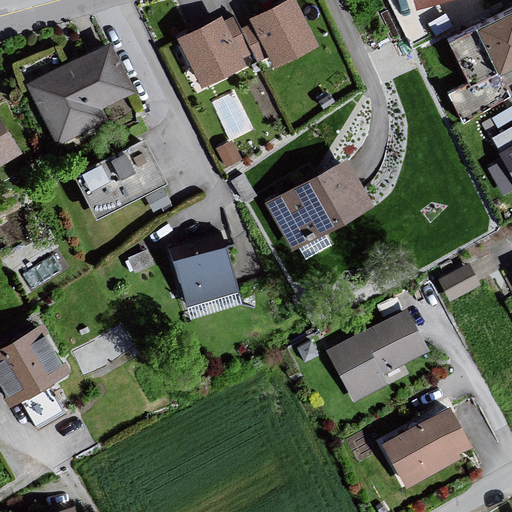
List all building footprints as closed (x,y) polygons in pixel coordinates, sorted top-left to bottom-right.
[(295,0),(285,0),(249,18),(252,23),(242,27),(257,58),(270,51),(276,64),(317,44),(295,0)] [(511,67),(511,8),(448,41),(469,83),(450,92),(464,120),(511,96),(500,73),(511,67)] [(225,18),(182,40),(204,84),(257,58),(242,27),(232,32),(225,18)] [(111,45),(30,82),(57,141),(110,117),(104,102),(131,89),(111,45)] [(238,83),(214,92),(229,132),(252,124),(238,83)] [(0,117),(0,165),(22,152),(0,117)] [(511,127),(495,137),(511,167),(511,127)] [(144,139),(73,174),(95,218),(166,183),(144,139)] [(348,159),(266,203),(292,250),(374,206),(348,159)] [(169,248),(190,319),(240,304),(219,233),(169,248)] [(468,262),(438,277),(449,299),(479,283),(468,262)] [(407,309),(328,349),(356,403),(391,386),(384,372),(428,349),(407,309)] [(43,327),(0,351),(0,387),(13,406),(71,372),(43,327)] [(472,450),(451,411),(384,446),(404,485),(472,450)]
